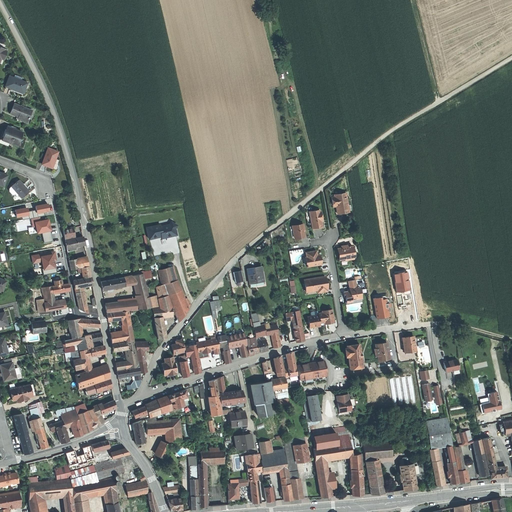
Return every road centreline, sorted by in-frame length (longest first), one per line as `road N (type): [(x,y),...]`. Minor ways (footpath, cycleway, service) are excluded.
road 1 (residential): [(138,398),(160,349),(234,259),(372,144)]
road 2 (tertiary): [(0,2),(60,130),(103,320)]
road 3 (residential): [(138,398),(344,334)]
road 4 (track): [(511,57),(372,144)]
